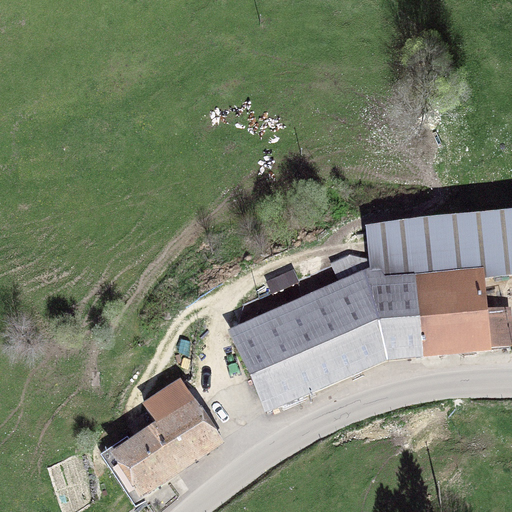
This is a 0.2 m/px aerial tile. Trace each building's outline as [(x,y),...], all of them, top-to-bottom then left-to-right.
[(331,267),(342,291),(351,294),(406,288),(480,279),(511,276),(511,218),(368,233),(371,257),(375,265),(350,259),(331,267)] [(480,279),(406,288),(413,359),(487,350),(483,314),(480,279)] [(385,362),(413,359),(406,288),(351,294),(342,291),(234,338),(267,414),(385,362)] [(506,312),(483,314),(487,350),(510,348),(506,312)] [(216,446),(192,410),(117,461),(141,496),(216,446)]
